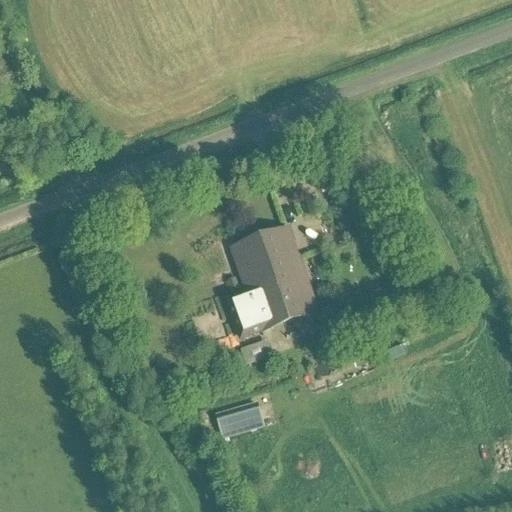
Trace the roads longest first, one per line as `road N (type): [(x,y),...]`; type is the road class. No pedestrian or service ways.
road 1 (unclassified): [(0,224),(511,36)]
road 2 (track): [(80,194),(71,159),(0,26)]
